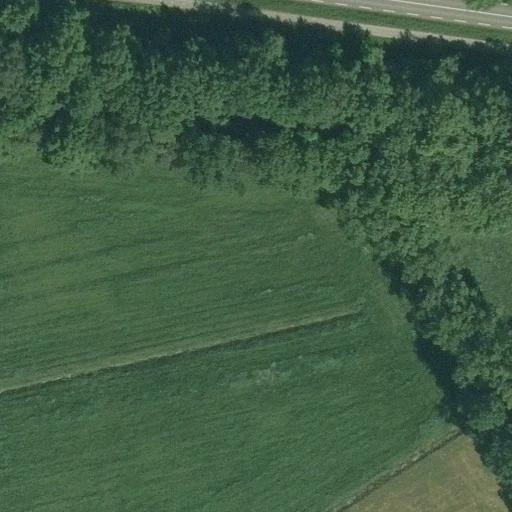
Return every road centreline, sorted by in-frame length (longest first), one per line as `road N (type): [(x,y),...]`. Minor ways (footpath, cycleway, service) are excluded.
road 1 (unclassified): [(511,120),(0,80)]
road 2 (secondary): [(372,0),(511,19)]
